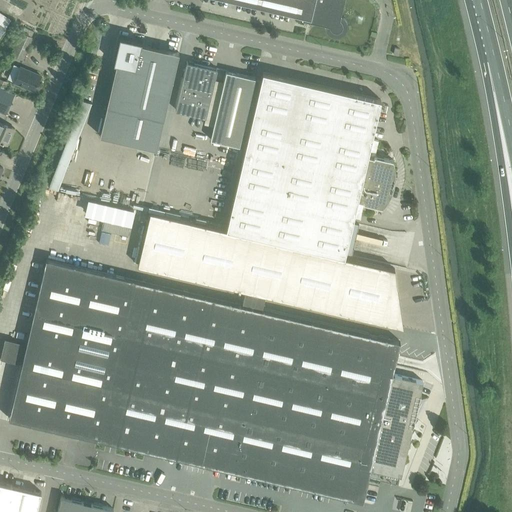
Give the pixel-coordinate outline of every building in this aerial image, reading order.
[(239,0),(336,22),(340,0),(239,0)] [(0,11),(0,36),(11,19),(0,11)] [(32,36),(34,31),(23,26),(21,31),(32,36)] [(22,60),(32,37),(21,32),(11,55),(22,60)] [(100,134),(157,147),(179,52),(141,44),(141,41),(141,42),(120,37),(114,62),(113,62),(116,63),(106,106),(100,134)] [(206,116),(217,69),(187,62),(175,109),(206,116)] [(8,78),(13,81),(34,90),(40,76),(14,64),(8,78)] [(239,146),(241,136),(255,78),(226,71),(210,139),(239,146)] [(263,72),(226,229),(344,256),(353,217),(360,219),(364,204),(382,208),(382,207),(386,202),(390,196),(392,190),(390,189),(392,180),(394,181),(395,174),(394,167),(393,161),(393,160),(375,156),(379,141),(372,139),(381,100),(263,72)] [(0,86),(0,111),(6,114),(15,93),(12,92),(5,89),(0,86)] [(57,189),(78,136),(91,103),(82,100),(47,187),(57,189)] [(0,122),(0,141),(7,145),(14,128),(0,122)] [(88,199),(84,214),(131,225),(135,210),(88,199)] [(344,256),(226,229),(150,211),(137,265),(245,290),(244,295),(264,299),(265,295),(403,327),(395,268),(344,256)] [(127,236),(121,261),(131,263),(137,238),(127,236)] [(4,337),(0,353),(0,356),(22,362),(12,407),(9,418),(67,432),(97,439),(163,454),(178,458),(205,464),(217,467),(291,484),(305,487),(329,493),(344,496),(362,501),(370,468),(401,475),(414,417),(418,401),(423,381),(395,374),(392,374),(394,365),(396,356),(400,341),(262,309),(262,308),(264,299),(244,295),(242,304),(204,296),(134,279),(133,279),(46,259),(33,314),(27,342),(4,337)] [(124,475),(149,481),(151,470),(126,464),(124,475)] [(0,511),(36,511),(41,492),(0,482),(0,511)] [(112,511),(113,508),(61,496),(56,511),(112,511)]
